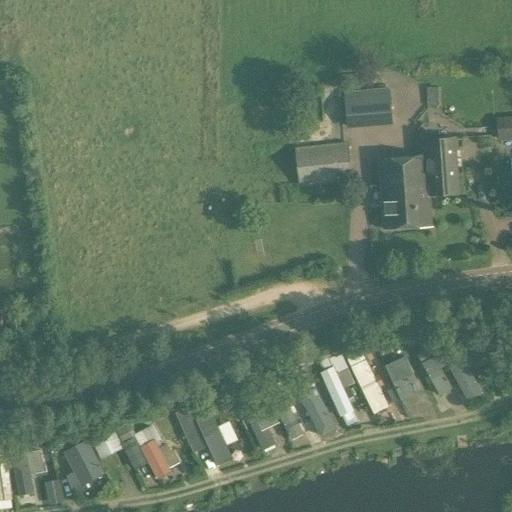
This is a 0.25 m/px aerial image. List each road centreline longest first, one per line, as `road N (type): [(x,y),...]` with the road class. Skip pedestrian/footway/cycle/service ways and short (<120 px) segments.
road 1 (tertiary): [(0,403),(141,373),(362,302),(511,278)]
road 2 (track): [(45,511),(470,416),(511,394)]
